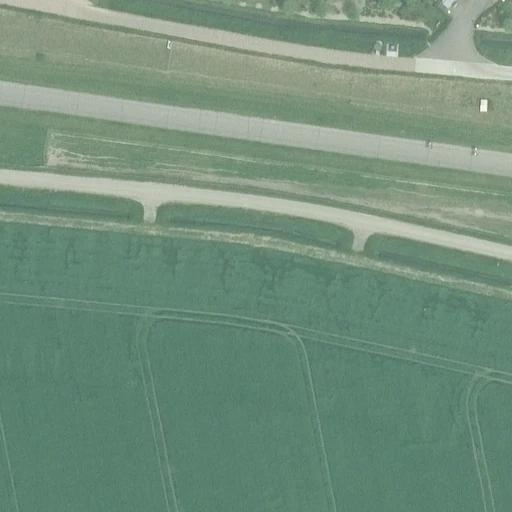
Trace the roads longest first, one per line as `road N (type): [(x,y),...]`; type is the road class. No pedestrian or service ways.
road 1 (unclassified): [(0,178),(262,206),(511,258)]
road 2 (tertiary): [(0,94),(511,166)]
